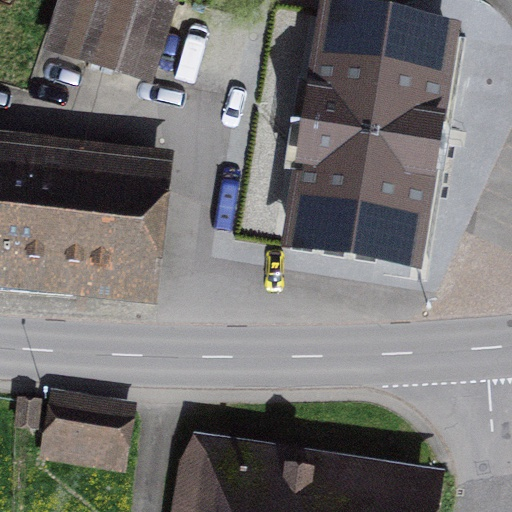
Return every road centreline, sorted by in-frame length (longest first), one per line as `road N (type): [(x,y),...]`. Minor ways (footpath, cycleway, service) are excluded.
road 1 (secondary): [(0,342),(394,351),(503,342)]
road 2 (tertiary): [(503,342),(483,511)]
